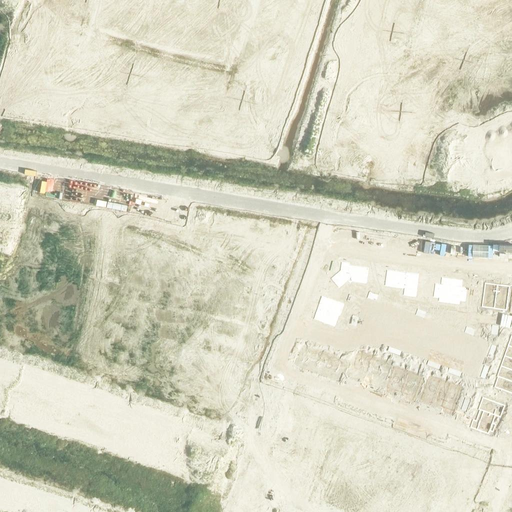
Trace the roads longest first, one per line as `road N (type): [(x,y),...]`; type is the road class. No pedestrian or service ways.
road 1 (residential): [(0,219),(137,269),(152,229),(306,285)]
road 2 (residential): [(90,0),(81,30),(230,65),(252,0)]
road 3 (residential): [(236,489),(0,409)]
road 4 (residential): [(306,285),(319,251),(511,270)]
road 5 (residential): [(306,285),(236,489)]
road 6 (residential): [(0,468),(125,511)]
